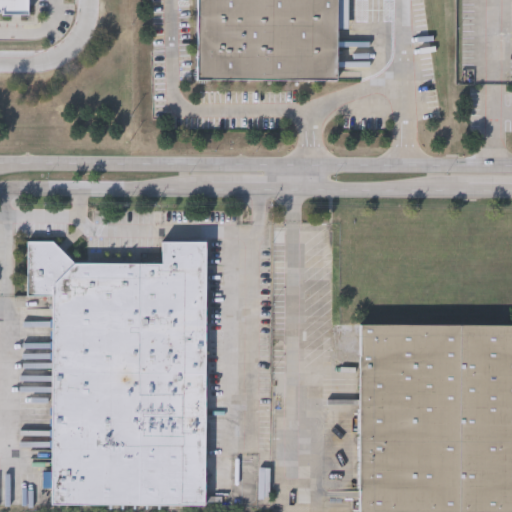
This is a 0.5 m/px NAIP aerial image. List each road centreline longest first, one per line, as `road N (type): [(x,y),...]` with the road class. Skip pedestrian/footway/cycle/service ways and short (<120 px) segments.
road 1 (tertiary): [(511,171),(0,168)]
road 2 (tertiary): [(0,189),(212,187)]
road 3 (tertiary): [(286,187),(469,189)]
